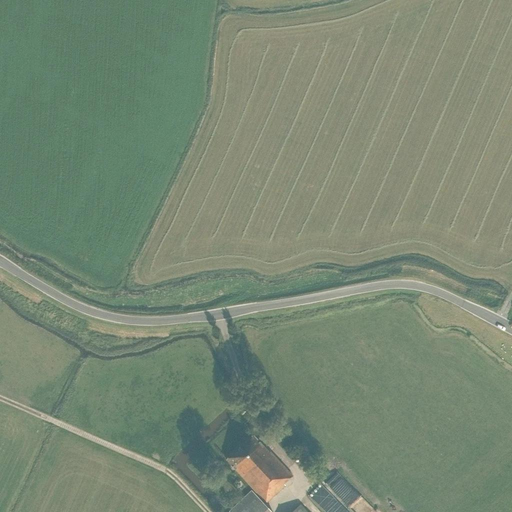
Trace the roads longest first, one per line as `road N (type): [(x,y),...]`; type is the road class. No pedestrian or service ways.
road 1 (tertiary): [(511,331),(409,286),(137,324),(68,306),(0,267)]
road 2 (track): [(208,511),(167,470),(0,397)]
